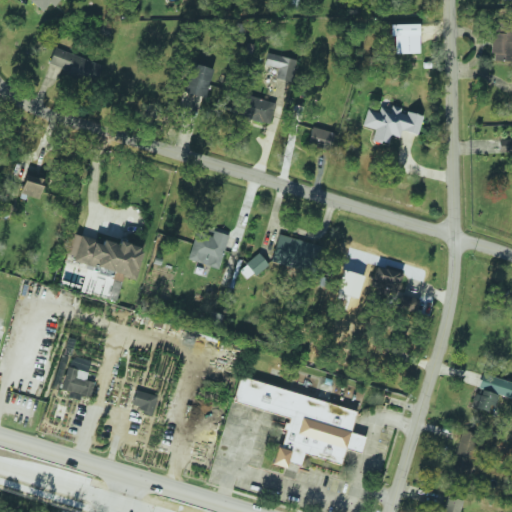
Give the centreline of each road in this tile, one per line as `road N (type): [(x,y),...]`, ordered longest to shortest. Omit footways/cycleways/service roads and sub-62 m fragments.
road 1 (residential): [(0,86),(39,112),(511,255)]
road 2 (residential): [(388,511),(453,325),(460,239),(456,0)]
road 3 (primary): [(237,511),(0,437)]
road 4 (primary): [(0,467),(146,511)]
